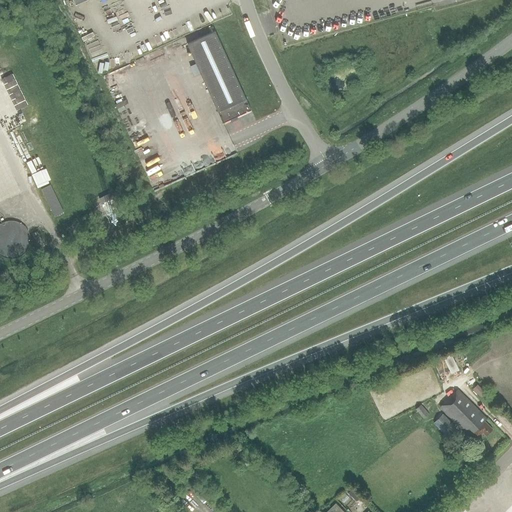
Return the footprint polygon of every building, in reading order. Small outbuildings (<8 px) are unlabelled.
[(253,110),(217,31),(189,44),(225,123),(232,120),(233,122),(241,119),(239,116),(253,110)] [(53,216),(63,211),(49,184),(39,189),(53,216)] [(104,203),(113,199),(111,194),(102,198),(104,203)] [(39,248),(44,245),(37,231),(33,234),(39,248)] [(443,357),(448,373),(457,370),(452,354),(443,357)] [(477,385),(473,389),(481,398),(486,393),(477,385)] [(471,399),(474,395),(464,387),(461,390),(471,399)] [(486,436),(492,429),(484,421),(486,419),(457,390),(440,407),(465,432),(466,431),(475,440),(482,432),(486,436)] [(415,409),(423,418),(429,414),(421,405),(415,409)] [(446,436),(456,427),(442,414),(433,423),(446,436)] [(348,493),(353,498),(357,493),(353,489),(348,493)] [(344,511),(335,503),(325,511),(344,511)]
